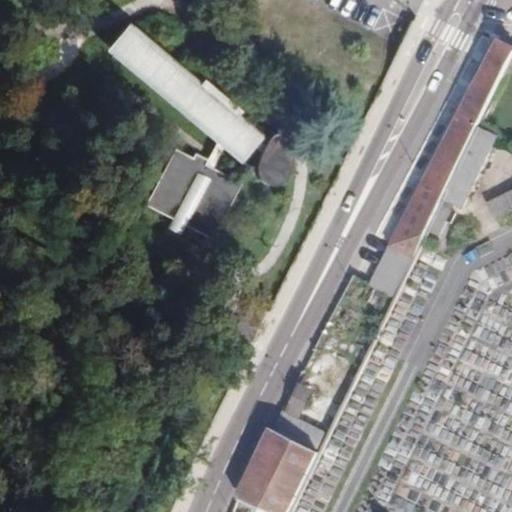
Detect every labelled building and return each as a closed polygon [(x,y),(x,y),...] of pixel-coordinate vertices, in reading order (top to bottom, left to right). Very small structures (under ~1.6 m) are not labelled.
[(124,26),(103,52),(213,145),(206,158),(195,152),(192,157),(175,148),(146,203),(210,236),(237,184),(210,170),(219,151),(236,165),(250,149),(256,153),(252,170),(253,176),(256,181),(266,186),(272,186),(282,181),(287,165),(288,154),(287,141),(281,135),(278,134),(270,135),(260,147),(255,143),(258,139),(235,119),(240,114),(201,81),(197,87),(124,26)] [(511,57),(511,46),(500,41),(391,245),(413,257),(427,229),(477,126),(511,57)] [(477,126),(427,229),(435,233),(451,202),(460,206),(495,135),(477,126)] [(511,215),(511,197),(498,206),(505,219),(511,215)] [(413,257),(391,245),(370,283),(395,297),(413,257)] [(277,420),(271,430),(318,454),(323,443),(277,420)] [(271,430),(238,497),(268,511),(289,511),(318,454),(271,430)]
